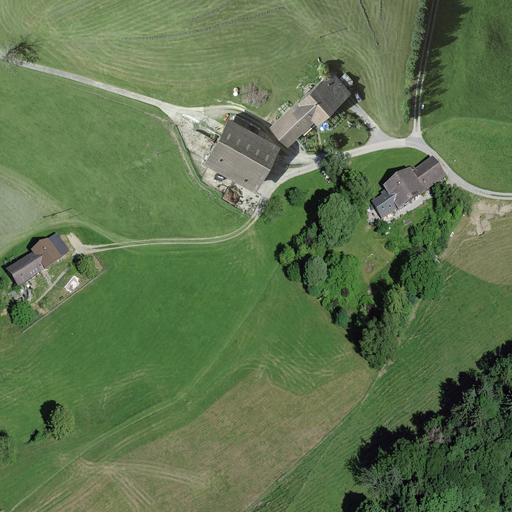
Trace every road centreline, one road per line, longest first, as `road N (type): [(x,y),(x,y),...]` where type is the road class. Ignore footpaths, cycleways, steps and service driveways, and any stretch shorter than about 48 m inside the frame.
road 1 (track): [(296,159),(252,118),(191,113),(0,53)]
road 2 (unclassified): [(419,79),(414,141),(460,183),(511,196)]
road 3 (track): [(256,215),(236,235),(216,240),(91,250)]
